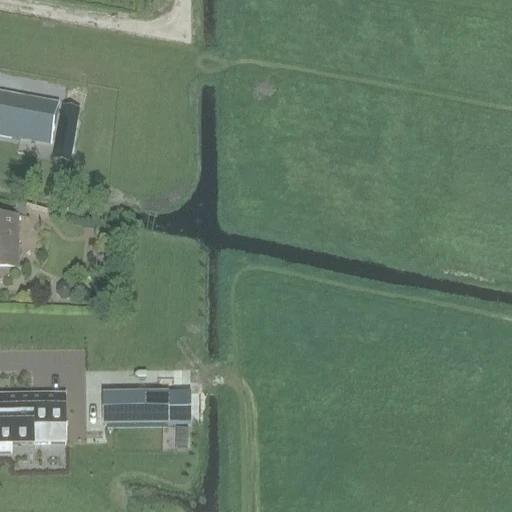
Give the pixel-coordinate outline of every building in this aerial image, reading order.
[(58,108),(0,97),(0,137),(20,141),(21,135),(52,141),(58,108)] [(162,145),(98,134),(92,170),(155,181),(162,145)] [(0,271),(19,271),(19,221),(0,220),(0,271)] [(59,289),(58,295),(62,299),(67,299),(71,296),(72,290),(68,286),(63,286),(59,289)] [(167,396),(106,397),(107,429),(167,429),(167,396)] [(0,455),(11,455),(11,446),(66,445),(65,397),(0,397),(0,455)]
